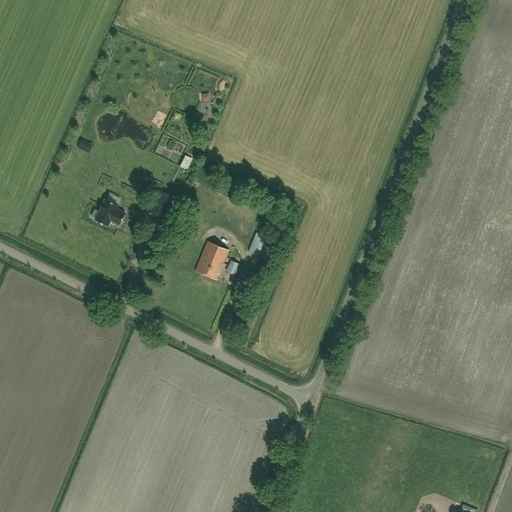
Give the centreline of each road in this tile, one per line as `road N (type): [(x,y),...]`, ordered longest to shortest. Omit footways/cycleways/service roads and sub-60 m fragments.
road 1 (unclassified): [(309,399),(462,0)]
road 2 (unclassified): [(309,399),(0,245)]
road 3 (unclassified): [(266,511),(309,399)]
